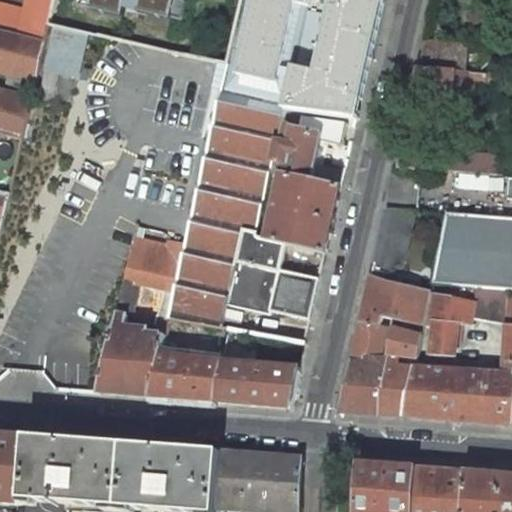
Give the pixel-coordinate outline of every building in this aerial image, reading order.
[(0,32),(44,44),(48,26),(53,0),(24,0),(22,11),(0,5),(0,32)] [(183,0),(90,0),(89,4),(178,24),(183,0)] [(244,0),(204,173),(202,184),(193,221),(188,245),(178,290),(171,319),(225,329),(229,306),(273,315),(273,313),(311,321),(321,280),(282,271),(288,243),(268,238),(262,237),(259,234),(259,231),(273,171),(283,126),(287,109),(357,119),(386,0),(244,0)] [(90,35),(53,26),(42,70),(79,78),(90,35)] [(44,44),(0,32),(0,73),(8,76),(35,83),(37,73),(44,44)] [(468,46),(425,42),(419,68),(465,72),(468,46)] [(465,72),(419,68),(413,97),(468,103),(470,86),(471,73),(465,72)] [(487,74),(471,73),(470,86),(486,87),(487,74)] [(5,94),(0,92),(0,134),(22,140),(31,100),(35,83),(8,76),(5,94)] [(301,130),(283,126),(273,171),(283,173),(313,180),(321,141),(343,146),(348,123),(304,113),(301,130)] [(0,134),(0,193),(9,196),(22,140),(0,134)] [(511,156),(401,149),(397,167),(505,176),(511,176),(511,156)] [(345,171),(320,165),(317,181),(342,187),(345,171)] [(313,180),(283,173),(268,238),(288,243),(327,254),(342,187),(317,181),(313,180)] [(0,237),(9,196),(0,193),(0,237)] [(416,210),(388,208),(375,263),(396,267),(403,269),(416,210)] [(511,219),(510,219),(446,214),(432,284),(477,287),(510,290),(511,289),(511,219)] [(164,233),(138,227),(125,280),(141,283),(178,290),(188,245),(173,241),(164,233)] [(396,267),(375,263),(372,277),(362,322),(382,326),(384,318),(404,321),(425,325),(431,293),(392,285),(396,267)] [(141,283),(125,280),(118,314),(129,316),(133,317),(141,283)] [(510,290),(477,287),(475,302),(472,320),(506,325),(511,325),(511,296),(509,297),(510,290)] [(475,302),(431,293),(425,325),(434,328),(430,352),(429,356),(455,357),(457,343),(460,343),(463,324),(471,325),(472,320),(475,302)] [(129,316),(118,314),(114,331),(100,394),(153,398),(163,354),(167,337),(125,332),(129,316)] [(225,329),(171,319),(167,337),(226,348),(230,330),(225,329)] [(425,325),(404,321),(403,333),(422,337),(425,325)] [(374,364),(382,326),(362,322),(353,362),(374,364)] [(434,328),(425,325),(422,337),(420,350),(430,352),(434,328)] [(403,333),(395,331),(389,358),(387,365),(388,365),(397,366),(397,358),(418,358),(420,350),(422,337),(403,333)] [(223,363),(163,354),(153,398),(214,403),(223,363)] [(353,362),(341,413),(379,416),(388,365),(387,365),(374,364),(353,362)] [(301,369),(223,363),(214,403),(292,409),(301,369)] [(469,372),(416,368),(407,418),(511,426),(511,375),(504,374),(489,373),(485,365),(470,364),(469,372)] [(397,366),(388,365),(379,416),(407,418),(416,368),(397,366)] [(27,439),(0,436),(0,503),(22,506),(22,501),(27,439)] [(223,454),(27,439),(22,501),(39,503),(157,511),(219,511),(220,504),(223,454)] [(302,461),(223,454),(220,504),(274,509),(299,511),(302,461)] [(414,511),(417,470),(359,465),(358,478),(356,511),(414,511)] [(464,511),(466,474),(417,470),(414,511),(464,511)] [(511,511),(511,477),(466,474),(464,511),(511,511)]
